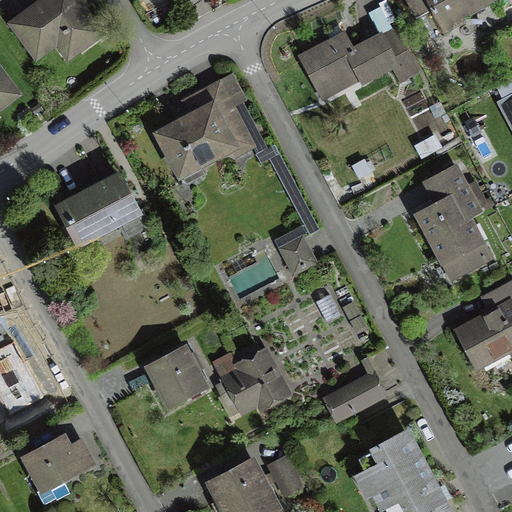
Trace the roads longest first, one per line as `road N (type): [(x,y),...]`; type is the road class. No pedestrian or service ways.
road 1 (residential): [(485,511),(230,28)]
road 2 (residential): [(151,511),(0,239)]
road 3 (residential): [(0,173),(230,28)]
